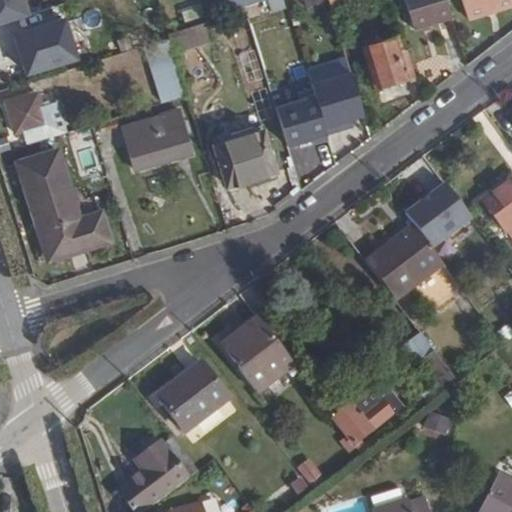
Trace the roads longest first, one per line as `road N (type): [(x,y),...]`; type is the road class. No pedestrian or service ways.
road 1 (residential): [(277,237),(38,422)]
road 2 (residential): [(511,58),(277,237)]
road 3 (residential): [(8,321),(277,237)]
